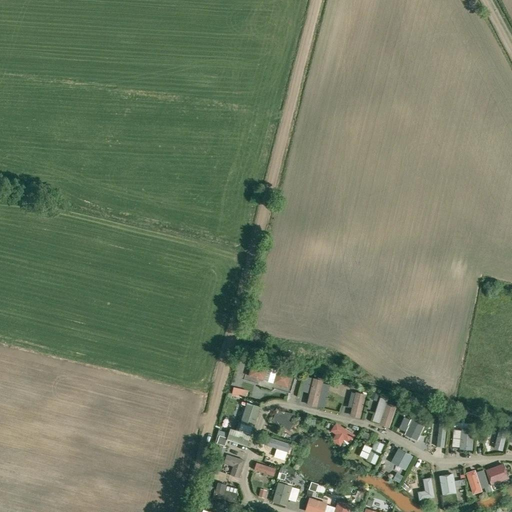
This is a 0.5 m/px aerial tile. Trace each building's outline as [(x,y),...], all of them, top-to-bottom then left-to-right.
[(263,380),(264,380),(268,366),(253,362),(249,375),(260,379),(263,380)] [(287,387),(288,387),(293,374),(277,369),(273,383),(284,386),(287,387)] [(317,406),(324,380),(314,377),(307,404),(317,406)] [(329,403),(332,381),(325,380),(322,402),(329,403)] [(232,395),(239,397),(241,389),(234,387),(232,395)] [(361,417),(367,393),(357,390),(351,415),(361,417)] [(254,427),(261,406),(247,402),(240,422),(254,427)] [(390,427),(397,405),(387,402),(380,424),(390,427)] [(289,420),(293,412),(280,410),(278,413),(276,412),(272,420),(289,431),(294,423),(289,420)] [(417,440),(425,424),(412,417),(408,424),(409,425),(405,434),(417,440)] [(350,442),(355,434),(352,432),(353,430),(347,426),(346,428),(336,421),(331,430),(336,433),(332,439),(341,445),(344,439),(350,442)] [(444,447),(447,422),(440,422),(437,446),(444,447)] [(503,450),(509,425),(501,423),(494,448),(503,450)] [(251,434),(231,428),(227,440),(247,446),(251,434)] [(473,450),(475,429),(462,428),(460,449),(473,450)] [(369,441),(372,434),(364,431),(362,437),(369,441)] [(288,452),(291,443),(266,435),(264,444),(288,452)] [(218,436),(216,444),(224,447),(227,439),(218,436)] [(375,464),(384,443),(375,439),(366,460),(375,464)] [(223,456),(226,447),(219,445),(217,454),(223,456)] [(399,449),(392,462),(405,469),(412,456),(399,449)] [(239,477),(245,459),(227,453),(224,463),(233,465),(230,474),(239,477)] [(273,476),(276,468),(256,462),(254,469),(273,476)] [(510,477),(504,462),(486,468),(492,484),(510,477)] [(402,479),(407,471),(400,467),(395,475),(402,479)] [(483,490),(476,468),(466,471),(473,493),(483,490)] [(458,491),(454,472),(440,474),(443,494),(458,491)] [(432,476),(423,478),(425,489),(418,491),(420,499),(436,496),(432,476)] [(235,502),(238,493),(226,489),(227,484),(216,481),(212,496),(235,502)] [(287,505),(293,485),(279,481),(273,501),(287,505)] [(316,492),(316,491),(318,485),(312,482),(309,490),(316,492)] [(469,484),(461,485),(461,498),(470,498),(469,484)] [(309,497),(305,511),(324,511),(327,503),(309,497)] [(349,511),(353,503),(339,499),(334,511),(349,511)]
